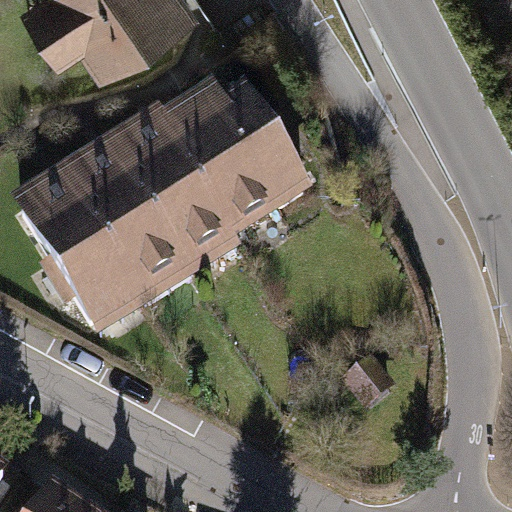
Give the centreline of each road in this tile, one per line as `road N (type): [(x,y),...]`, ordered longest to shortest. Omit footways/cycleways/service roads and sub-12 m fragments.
road 1 (residential): [(291,0),(413,186),(470,312),(476,398),(463,511)]
road 2 (residential): [(312,511),(0,341)]
road 3 (residential): [(511,231),(392,0)]
